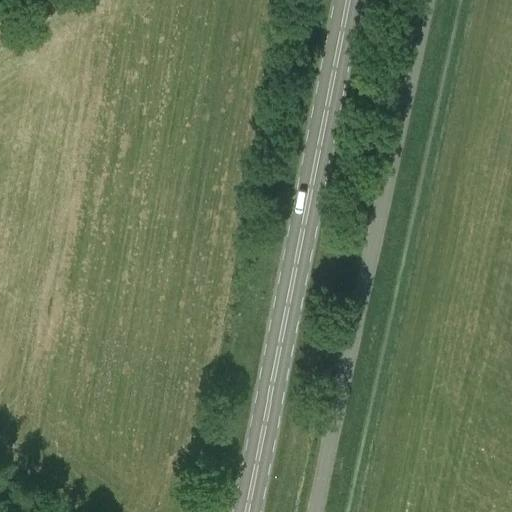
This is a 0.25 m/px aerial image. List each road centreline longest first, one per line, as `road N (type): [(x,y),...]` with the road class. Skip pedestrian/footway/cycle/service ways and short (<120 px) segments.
road 1 (unclassified): [(320,511),(425,0)]
road 2 (primary): [(249,511),(350,0)]
